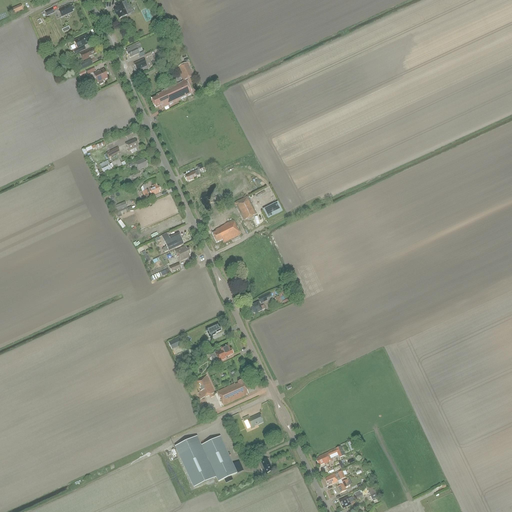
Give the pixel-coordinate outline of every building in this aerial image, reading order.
[(116,13),(119,19),(127,15),(122,5),(123,5),(122,1),(115,4),(117,8),(114,9),(115,13),(116,13)] [(72,10),(74,10),(72,5),(70,5),(69,4),(58,10),(62,17),(73,12),(72,10)] [(54,13),(52,8),(44,11),(47,17),(54,13)] [(85,43),(89,42),(86,36),(74,41),(78,49),(73,51),(75,54),(85,49),(83,46),(86,45),(85,43)] [(139,54),(137,48),(141,47),(139,43),(126,48),(128,51),(126,51),(128,56),(129,55),(131,58),(139,54)] [(87,57),(96,53),(94,49),(89,51),(89,50),(80,54),(83,61),(88,58),(87,57)] [(93,65),(90,59),(80,64),(81,65),(78,66),(79,68),(78,68),(79,71),(93,65)] [(144,59),(135,63),(138,70),(148,65),(144,59)] [(192,94),(186,80),(194,76),(187,63),(177,67),(183,80),(164,90),(161,91),(162,92),(155,95),(156,97),(151,99),(155,108),(160,105),(162,108),(192,94)] [(102,81),(107,78),(104,70),(94,74),(99,85),(104,83),(102,81)] [(137,145),(138,145),(136,140),(134,141),(134,140),(125,144),(128,151),(130,150),(132,154),(137,152),(135,148),(137,147),(137,145)] [(105,147),(103,141),(91,146),(94,152),(105,147)] [(118,147),(106,153),(108,158),(111,157),(112,160),(117,157),(116,154),(120,152),(118,147)] [(146,165),(148,164),(146,160),(144,160),(144,159),(135,163),(137,169),(135,170),(137,173),(133,175),(134,175),(129,177),(132,183),(135,181),(134,180),(137,178),(141,176),(138,170),(147,166),(146,165)] [(110,165),(108,161),(100,165),(104,173),(105,175),(115,170),(114,168),(112,169),(112,168),(114,167),(112,164),(110,165)] [(188,181),(197,177),(196,176),(199,175),(198,172),(195,173),(194,171),(190,173),(190,174),(186,177),(188,181)] [(144,185),(143,185),(141,189),(145,198),(149,197),(151,196),(160,192),(160,193),(159,191),(160,190),(159,186),(157,187),(156,184),(152,186),(152,187),(148,189),(148,190),(146,190),(144,185)] [(257,215),(248,196),(234,203),(236,207),(243,221),(242,222),(244,226),(247,225),(244,221),(257,215)] [(116,213),(127,208),(124,202),(113,207),(116,213)] [(222,240),(223,243),(240,235),(233,220),(225,224),(225,225),(221,227),(221,228),(215,230),(216,232),(212,234),(216,243),(222,240)] [(169,239),(167,236),(166,234),(161,237),(166,247),(163,248),(162,250),(164,252),(165,252),(168,251),(169,251),(183,244),(178,234),(169,239)] [(185,246),(175,251),(179,262),(190,257),(189,255),(191,254),(188,249),(187,250),(185,246)] [(181,268),(179,264),(176,265),(176,264),(171,266),(172,267),(169,268),(171,272),(181,268)] [(272,299),(269,293),(258,298),(260,304),(272,299)] [(262,310),(260,307),(258,302),(246,308),(249,315),(254,313),(255,314),(262,310)] [(219,327),(218,324),(205,330),(206,330),(203,331),(205,334),(207,333),(209,337),(215,334),(221,331),(221,330),(221,329),(220,327),(219,327)] [(172,349),(183,344),(180,337),(169,342),(172,349)] [(225,358),(233,354),(231,350),(230,350),(227,346),(220,349),(221,350),(214,353),(210,355),(211,358),(213,357),(214,360),(215,359),(216,360),(217,359),(218,362),(226,359),(225,358)] [(215,393),(207,376),(192,382),(200,400),(215,393)] [(246,394),(248,394),(242,380),(237,382),(238,383),(235,384),(234,384),(216,392),(223,406),(247,395),(246,394)] [(263,422),(259,414),(250,419),(248,416),(242,419),(244,422),(247,420),(251,429),(254,427),(254,426),(263,422)] [(197,437),(175,447),(194,488),(216,478),(201,445),(197,437)] [(220,437),(201,445),(216,478),(218,482),(237,474),(220,437)] [(324,464),(332,461),(329,456),(337,452),(340,458),(344,455),(340,447),(329,452),(318,457),(319,458),(316,459),(319,466),(324,464)] [(273,470),(267,459),(258,463),(264,475),(273,470)] [(338,462),(341,469),(347,467),(344,460),(338,462)] [(334,475),(334,474),(326,478),(327,479),(326,480),(328,484),(329,484),(330,485),(338,482),(337,481),(345,478),(342,471),(334,475)] [(345,488),(344,484),(338,487),(341,493),(346,491),(345,488)] [(372,500),(378,498),(372,485),(367,487),(372,500)] [(363,497),(360,491),(354,493),(357,499),(363,497)] [(351,505),(350,503),(354,501),(352,498),(349,499),(348,497),(339,501),(343,509),(351,505)]
